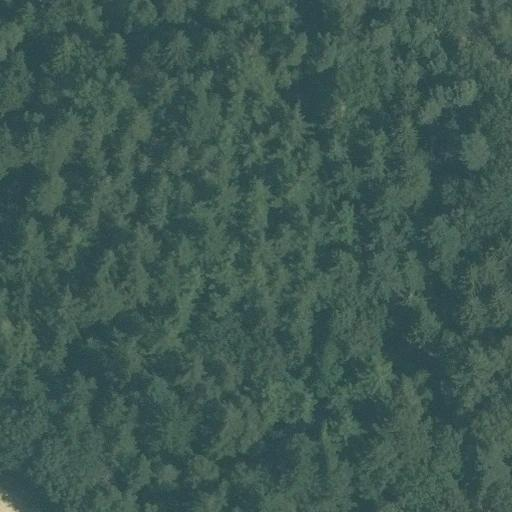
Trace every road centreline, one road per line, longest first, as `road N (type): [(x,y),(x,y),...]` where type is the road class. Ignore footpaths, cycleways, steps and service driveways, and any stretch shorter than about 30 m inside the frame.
road 1 (track): [(0,120),(115,92),(171,96),(300,126),(339,140),(421,191),(511,267)]
road 2 (track): [(0,271),(135,354),(231,375),(511,332)]
